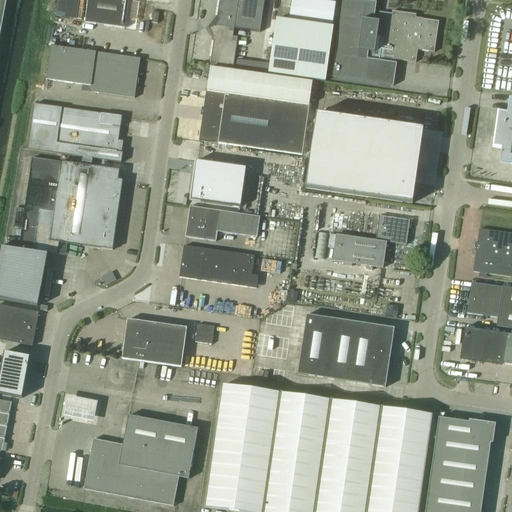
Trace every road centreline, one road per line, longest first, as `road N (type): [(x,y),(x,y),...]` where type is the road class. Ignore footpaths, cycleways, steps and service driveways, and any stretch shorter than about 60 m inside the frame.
road 1 (unclassified): [(27,511),(64,325),(131,286),(145,265),(185,0)]
road 2 (unclassified): [(452,190),(424,382),(434,393),(511,406)]
road 3 (unclassified): [(480,0),(452,190)]
